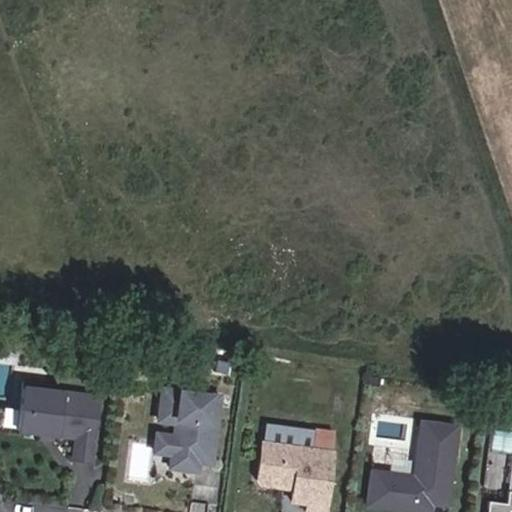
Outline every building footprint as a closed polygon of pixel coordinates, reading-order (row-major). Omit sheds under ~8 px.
[(90,462),(98,398),(46,391),(47,385),(23,382),(17,430),(77,438),(74,460),(90,462)] [(212,459),(220,397),(163,390),(159,421),(177,423),(175,437),(172,455),(171,468),(197,471),(199,458),(212,459)] [(447,508),(457,428),(421,424),(414,478),(371,473),(367,507),(402,511),(429,511),(430,506),(447,508)] [(331,456),(333,436),(314,434),(311,453),(331,456)] [(172,455),(175,437),(157,435),(155,452),(172,455)] [(325,511),(333,456),(331,456),(311,453),(262,447),(257,483),(262,489),(283,492),(284,487),(294,489),(292,506),(307,508),(306,511),(325,511)] [(511,511),(511,494),(507,493),(505,506),(487,504),(486,511),(511,511)]
